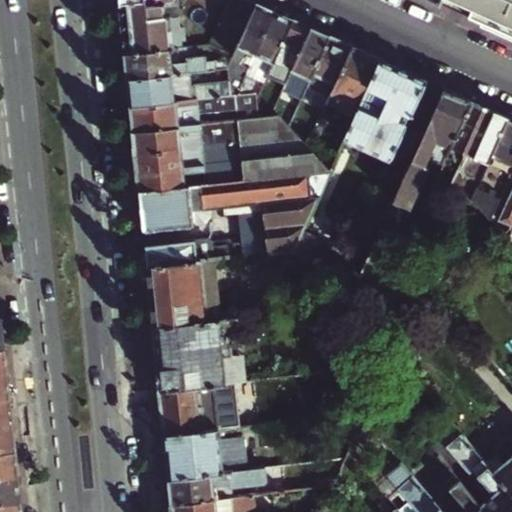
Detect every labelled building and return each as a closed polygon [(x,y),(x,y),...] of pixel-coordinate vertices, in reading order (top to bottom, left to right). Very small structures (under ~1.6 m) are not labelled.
[(184,27),(180,28),(176,0),(143,0),(120,3),(125,53),(182,47),(181,40),(185,39),(184,27)] [(230,0),(221,23),(244,33),(257,3),(249,0),(230,0)] [(511,0),(445,0),(472,11),(509,28),(507,33),(511,35),(511,0)] [(256,72),(250,69),(275,12),(257,3),(244,33),(229,66),(229,67),(231,79),(232,94),(239,93),(248,74),(254,76),(256,72)] [(273,68),(294,20),(275,12),(250,69),(256,72),(254,76),(248,74),(239,93),(253,92),(265,65),(273,68)] [(287,84),(294,70),(313,29),(294,20),(273,68),(269,76),(287,84)] [(294,70),(312,79),(331,37),(313,29),(294,70)] [(312,79),(335,89),(354,47),(331,37),(312,79)] [(229,67),(229,66),(223,61),(218,61),(218,59),(207,60),(206,54),(198,55),(197,45),(182,47),(125,53),(128,78),(191,71),(229,67)] [(358,113),(382,60),(354,47),(335,89),(333,94),(350,102),(347,108),(358,113)] [(393,155),(411,115),(427,80),(382,60),(358,113),(348,134),(393,155)] [(195,83),(192,87),(191,71),(128,78),(131,104),(232,94),(231,79),(195,83)] [(411,115),(429,124),(445,88),(427,80),(411,115)] [(444,166),(452,147),(473,101),(445,88),(429,124),(420,144),(394,202),(411,210),(430,167),(426,165),(429,161),(444,167),(444,166)] [(201,123),(201,113),(237,109),(238,119),(240,119),(259,117),(256,91),(253,92),(239,93),(232,94),(131,104),(134,129),(201,123)] [(330,100),(347,108),(350,102),(333,94),(330,100)] [(481,183),(500,139),(510,118),(473,101),(452,147),(467,153),(458,173),(444,166),(444,167),(433,192),(470,208),(470,206),(476,208),(478,204),(474,199),(481,183)] [(139,177),(207,170),(205,159),(241,156),(243,179),(332,170),(332,169),(279,115),(259,117),(240,119),(242,141),(236,142),(204,145),(136,152),(139,177)] [(492,219),(508,183),(511,174),(511,118),(510,118),(500,139),(481,183),(474,199),(478,204),(492,219)] [(204,145),(203,138),(235,134),(236,142),(242,141),(240,119),(238,119),(201,123),(134,129),(136,152),(204,145)] [(140,190),(208,183),(207,170),(139,177),(140,190)] [(306,227),(332,170),(243,179),(208,183),(140,190),(144,229),(206,223),(213,215),(224,214),(230,205),(263,202),(268,253),(296,250),(306,227)] [(511,174),(508,183),(511,184),(511,191),(499,222),(505,225),(511,227),(511,174)] [(502,231),(510,241),(511,236),(511,227),(505,225),(502,231)] [(329,294),(348,253),(318,238),(320,233),(306,227),(296,250),(329,294)] [(384,274),(404,256),(382,230),(362,273),(377,290),(389,280),(384,274)] [(217,258),(243,255),(242,244),(235,245),(235,250),(229,250),(229,247),(213,248),(212,242),(208,237),(146,243),(148,265),(203,259),(217,258)] [(209,320),(223,318),(217,258),(203,259),(209,320)] [(155,325),(209,320),(203,259),(148,265),(155,325)] [(224,356),(232,355),(232,345),(243,343),(241,316),(223,318),(209,320),(155,325),(161,388),(216,383),(226,382),(224,356)] [(385,366),(395,357),(384,345),(375,352),(381,361),(385,366)] [(0,376),(9,375),(7,349),(0,349),(0,376)] [(0,401),(12,400),(9,375),(0,376),(0,401)] [(166,434),(221,428),(216,383),(161,388),(166,434)] [(0,426),(15,425),(12,400),(0,401),(0,426)] [(0,452),(17,450),(15,425),(0,426),(0,452)] [(171,478),(247,470),(243,436),(222,438),(221,428),(166,434),(171,478)] [(489,511),(511,511),(511,494),(493,472),(482,459),(461,434),(448,446),(469,472),(474,468),(479,475),(466,486),(489,511)] [(511,494),(511,438),(506,438),(498,445),(497,456),(503,464),(493,472),(511,494)] [(0,478),(20,477),(17,450),(0,452),(0,478)] [(470,511),(449,487),(460,478),(444,461),(434,469),(446,483),(442,486),(463,511),(470,511)] [(173,504),(233,497),(232,487),(267,484),(267,476),(275,475),(276,479),(296,477),(295,465),(247,470),(171,478),(173,504)] [(443,511),(428,495),(409,472),(403,477),(407,483),(400,488),(420,511),(426,511),(443,511)] [(0,503),(23,501),(20,477),(0,478),(0,503)] [(489,511),(466,486),(460,478),(449,487),(470,511),(489,511)] [(372,501),(376,505),(387,496),(383,491),(372,501)] [(173,511),(254,511),(288,509),(287,492),(233,497),(173,504),(173,511)] [(400,511),(387,496),(376,505),(381,511),(400,511)] [(0,511),(23,511),(23,501),(0,503),(0,511)]
